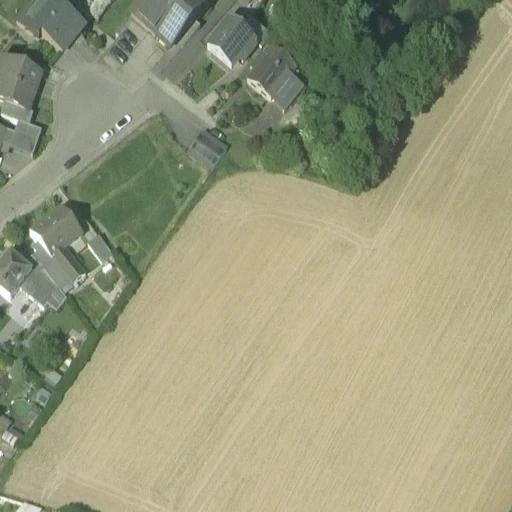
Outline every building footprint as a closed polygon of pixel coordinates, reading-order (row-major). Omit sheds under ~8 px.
[(85,33),(46,0),(42,0),(23,23),(43,39),(41,42),(62,60),(85,33)] [(208,0),(147,0),(130,19),(168,52),(211,2),(208,0)] [(253,39),(229,20),(206,48),(230,68),(237,59),(242,62),(254,46),(250,43),(253,39)] [(328,43),(318,36),(311,44),(321,53),(328,43)] [(308,58),(285,39),(274,52),(297,71),(308,58)] [(271,50),(264,58),(260,55),(249,68),(253,72),(246,81),(269,101),(289,76),(294,70),(296,72),(297,71),(274,52),(271,50)] [(42,83),(0,67),(0,109),(5,111),(29,120),(36,100),(33,99),(39,84),(41,85),(42,83)] [(302,87),(289,76),(274,95),(287,106),(302,87)] [(29,120),(5,111),(0,124),(19,130),(29,134),(34,121),(29,120)] [(29,134),(19,130),(10,155),(33,163),(41,138),(29,134)] [(0,156),(2,152),(5,153),(10,139),(0,135),(0,156)] [(225,153),(202,137),(188,156),(211,172),(225,153)] [(61,214),(29,239),(38,251),(50,266),(63,256),(82,241),(61,214)] [(111,261),(97,243),(87,251),(101,269),(111,261)] [(63,256),(50,266),(38,251),(34,254),(38,259),(32,264),(37,270),(48,283),(58,296),(68,288),(71,292),(84,281),(71,265),(70,266),(63,256)] [(6,259),(0,266),(0,296),(10,305),(28,283),(32,279),(30,279),(6,259)] [(37,270),(30,279),(32,279),(28,283),(40,293),(48,283),(37,270)] [(40,293),(32,303),(44,313),(47,310),(58,296),(48,283),(40,293)] [(58,296),(47,310),(56,317),(65,306),(58,296)] [(41,511),(31,503),(22,511),(41,511)]
